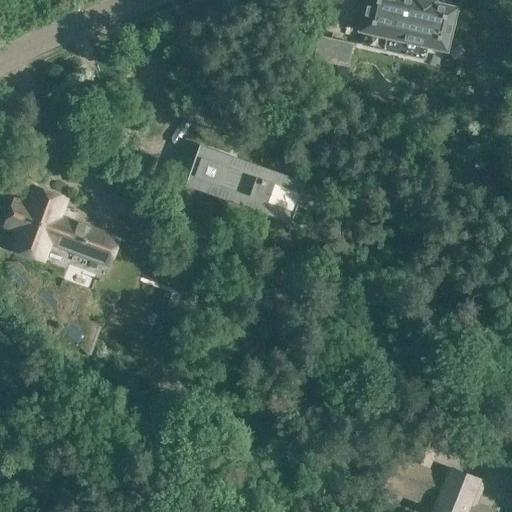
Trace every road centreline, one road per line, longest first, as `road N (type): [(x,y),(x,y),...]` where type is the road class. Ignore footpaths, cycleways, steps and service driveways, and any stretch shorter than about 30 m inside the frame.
road 1 (unknown): [(206,0),(0,97)]
road 2 (residential): [(0,63),(143,0)]
